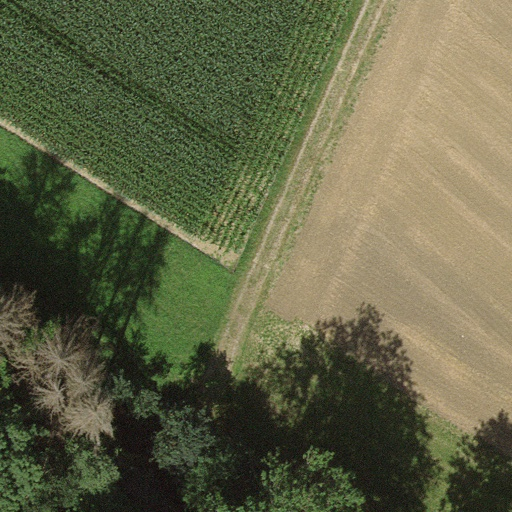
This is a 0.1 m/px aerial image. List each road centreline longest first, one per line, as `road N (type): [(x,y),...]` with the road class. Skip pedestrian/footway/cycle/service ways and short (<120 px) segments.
road 1 (track): [(372,0),(213,373)]
road 2 (track): [(213,373),(481,511)]
